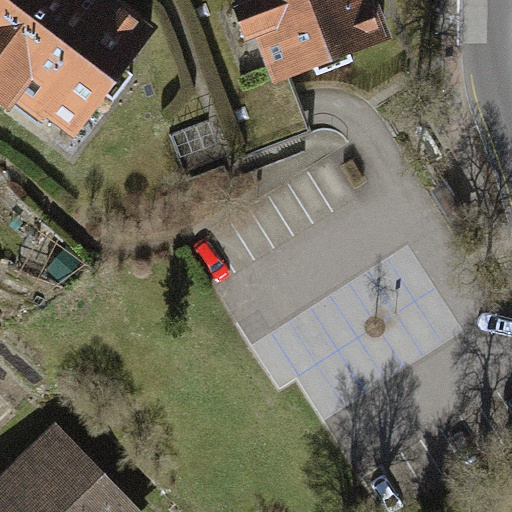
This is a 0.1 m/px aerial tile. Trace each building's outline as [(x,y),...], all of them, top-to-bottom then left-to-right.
[(0,0),(0,101),(6,106),(25,82),(52,102),(49,107),(79,130),(152,33),(108,0),(0,0)] [(252,0),(268,0),(277,24),(264,29),(281,78),(314,65),(317,75),(353,61),(350,52),(383,40),(367,0),(252,0)] [(268,91),(278,139),(309,133),(299,84),(268,91)] [(470,222),(447,185),(434,193),(457,230),(470,222)] [(60,437),(0,494),(0,511),(116,511),(78,472),(87,464),(60,437)]
